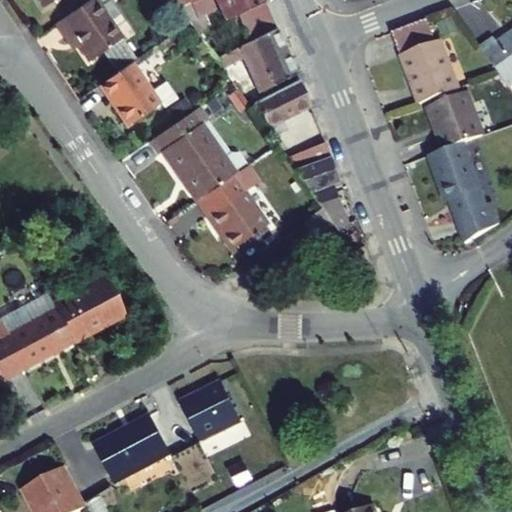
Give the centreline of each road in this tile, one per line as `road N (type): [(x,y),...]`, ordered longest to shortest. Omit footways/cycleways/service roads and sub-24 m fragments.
road 1 (residential): [(213,340),(14,50)]
road 2 (secondary): [(316,43),(420,307)]
road 3 (residential): [(0,453),(213,340)]
road 4 (secondary): [(420,307),(496,511)]
road 5 (residential): [(420,307),(361,323),(265,324),(213,340)]
